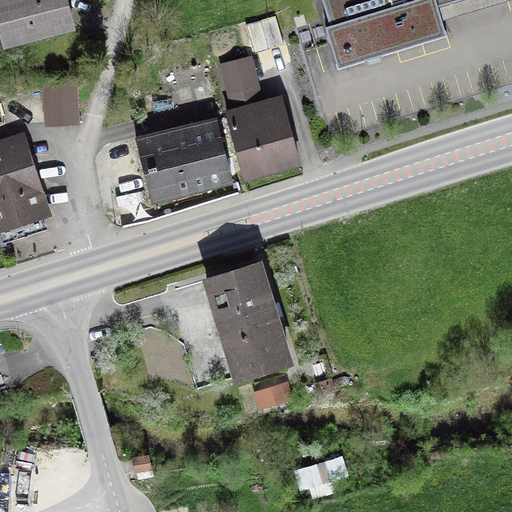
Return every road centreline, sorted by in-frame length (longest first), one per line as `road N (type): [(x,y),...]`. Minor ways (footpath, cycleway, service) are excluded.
road 1 (primary): [(97,269),(511,141)]
road 2 (residential): [(97,269),(81,158),(113,69),(125,0)]
road 3 (residential): [(50,285),(111,502)]
